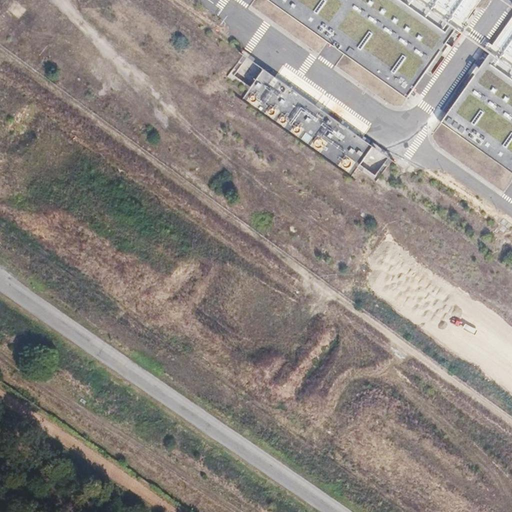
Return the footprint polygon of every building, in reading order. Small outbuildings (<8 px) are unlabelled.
[(20,19),(28,10),(17,0),(16,0),(8,9),(20,19)] [(266,0),(403,96),(453,25),(417,0),(266,0)] [(454,27),(473,0),(417,0),(453,25),(454,27)] [(511,72),(511,8),(481,51),(484,52),(511,72)] [(511,173),(511,72),(484,52),(436,120),(511,173)] [(367,141),(260,63),(240,94),(348,170),(367,141)]
